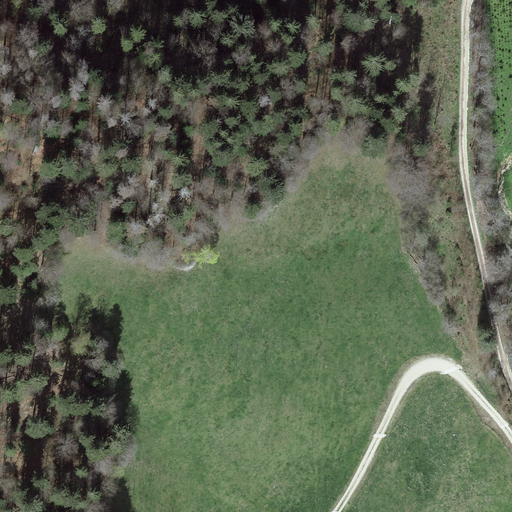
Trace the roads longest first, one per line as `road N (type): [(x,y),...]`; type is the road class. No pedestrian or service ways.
road 1 (track): [(511,381),(466,162),(466,0)]
road 2 (track): [(335,511),(417,370),(448,369),(511,435)]
